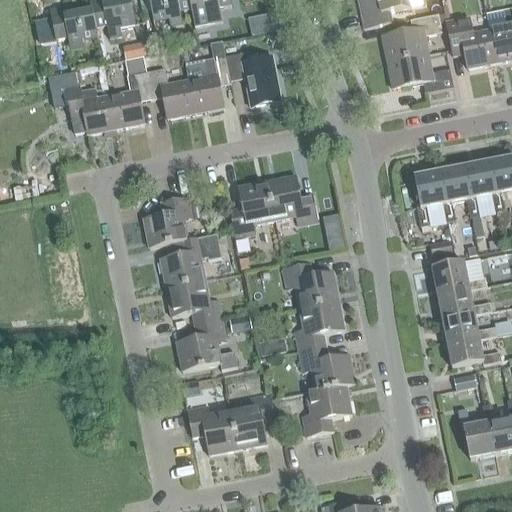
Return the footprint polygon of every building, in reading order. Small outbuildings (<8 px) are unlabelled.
[(96,0),(88,2),(90,14),(91,14),(95,32),(106,30),(109,42),(121,40),(120,32),(135,29),(130,2),(114,5),(113,0),(96,0)] [(179,15),(190,13),(191,13),(188,0),(147,0),(153,25),(168,22),(170,30),(182,28),(179,15)] [(188,0),(191,13),(190,13),(192,22),(208,18),(209,27),(221,24),(219,12),(231,9),(229,0),(188,0)] [(411,11),(409,0),(371,0),(359,3),(365,32),(393,27),(390,15),(411,11)] [(44,46),(56,44),(68,41),(71,54),(83,52),(82,43),(97,41),(95,32),(91,14),(90,14),(76,17),(75,8),(50,13),(52,21),(40,23),(44,46)] [(506,30),(490,33),(496,67),(511,63),(511,12),(503,14),(506,30)] [(383,40),(388,66),(429,58),(425,40),(443,36),(439,17),(410,23),(412,34),(383,40)] [(276,33),(268,19),(250,23),(253,38),(276,33)] [(468,72),(496,67),(490,33),(471,37),(467,21),(446,25),(452,53),(464,50),(468,72)] [(225,60),(230,85),(244,82),(250,111),(281,105),(272,60),(247,65),(245,56),(225,60)] [(425,97),(452,92),(448,73),(432,76),(429,58),(388,66),(393,92),(423,86),(425,97)] [(206,80),(188,84),(195,118),(223,112),(219,90),(231,88),(230,85),(225,60),(203,64),(206,80)] [(139,105),(151,103),(145,76),(144,76),(141,61),(124,64),(127,79),(125,80),(128,96),(109,99),(115,133),(144,128),(139,105)] [(164,72),(145,76),(151,103),(162,101),(167,123),(195,118),(188,84),(167,88),(164,72)] [(79,95),(78,89),(82,88),(80,74),(63,78),(72,126),(84,124),(87,139),(115,133),(109,99),(96,102),(94,92),(79,95)] [(495,197),(492,198),(495,215),(504,213),(501,196),(511,193),(511,161),(489,166),(495,197)] [(476,201),(492,198),(495,197),(489,166),(464,171),(470,202),(467,202),(470,220),(479,218),(476,201)] [(470,202),(464,171),(439,176),(445,207),(442,207),(446,225),(454,223),(451,205),(467,202),(470,202)] [(426,210),(442,207),(445,207),(439,176),(415,181),(421,211),(418,212),(422,229),(429,228),(426,210)] [(269,185),(277,224),(296,220),(297,228),(318,224),(313,198),(301,200),(297,180),(269,185)] [(254,228),(277,224),(269,185),(237,191),(241,212),(230,214),(235,241),(256,237),(254,228)] [(152,252),(176,247),(176,245),(190,242),(186,221),(195,220),(191,199),(163,203),(166,218),(146,222),(152,252)] [(201,209),(193,210),(195,219),(203,218),(201,209)] [(205,239),(190,242),(176,245),(176,247),(179,258),(162,262),(167,291),(205,283),(201,262),(206,261),(207,264),(220,262),(216,238),(205,240),(205,239)] [(343,238),(329,240),(331,252),(345,250),(343,238)] [(449,245),(428,249),(431,262),(451,258),(449,245)] [(432,272),(437,297),(469,291),(469,294),(487,290),(485,281),(468,285),(464,265),(432,272)] [(295,292),(298,311),(337,304),(332,276),(311,279),(309,267),(281,272),(285,293),(295,292)] [(191,317),(193,328),(222,323),(218,301),(209,303),(205,283),(167,291),(173,321),(191,317)] [(473,309),(469,294),(469,291),(437,297),(442,321),(474,315),(474,319),(492,315),(490,306),(473,309)] [(295,334),(299,355),(326,349),(323,337),(343,334),(337,304),(298,311),(303,332),(295,334)] [(248,307),(252,321),(259,320),(256,305),(248,307)] [(442,321),(447,346),(479,340),(479,343),(497,340),(495,331),(477,334),(474,319),(474,315),(442,321)] [(228,323),(230,335),(250,331),(248,319),(228,323)] [(226,343),(222,323),(193,328),(194,341),(178,344),(184,375),(222,368),(223,373),(239,370),(235,354),(220,357),(218,345),(226,343)] [(482,359),(479,343),(479,340),(447,346),(452,371),(483,365),(483,368),(501,365),(500,355),(482,359)] [(346,390),(354,388),(348,359),(328,363),(326,349),(299,355),(303,376),(310,375),(314,395),(315,394),(315,395),(345,389),(346,390)] [(472,378),(452,382),(455,395),(475,391),(472,378)] [(351,418),(346,390),(345,389),(315,395),(315,394),(314,395),(307,396),(311,417),(302,419),(306,440),(332,435),(329,423),(351,418)] [(231,413),(238,453),(268,447),(264,427),(276,424),(271,397),(250,401),(252,409),(231,413)] [(496,457),(511,453),(511,420),(511,421),(495,424),(492,407),(482,409),(486,426),(489,425),(496,457)] [(209,458),(238,453),(231,413),(210,417),(209,410),(188,414),(193,441),(205,438),(209,458)] [(489,425),(486,426),(469,429),(466,412),(458,414),(461,432),(464,431),(470,462),(496,457),(489,425)] [(380,511),(372,511),(354,511),(353,503),(330,508),(330,511),(380,511)]
